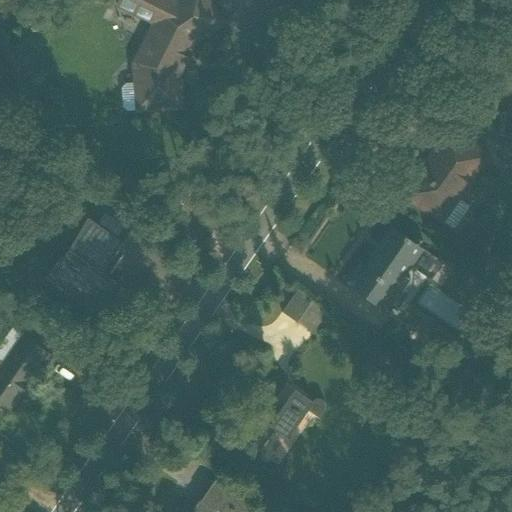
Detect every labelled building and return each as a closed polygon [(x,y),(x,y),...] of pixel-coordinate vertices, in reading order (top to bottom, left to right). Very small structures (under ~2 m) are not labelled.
[(193,41),(223,23),(211,0),(118,0),(114,7),(150,25),(131,62),(138,114),(166,95),(193,41)] [(397,195),(445,227),(493,156),(445,124),(397,195)] [(347,285),(388,311),(427,251),(386,225),(347,285)] [(312,319),(324,295),(290,277),(277,301),(312,319)] [(0,346),(0,401),(17,412),(55,356),(13,328),(0,346)] [(293,440),(322,398),(295,381),(267,423),(293,440)] [(269,511),(220,476),(193,511),(269,511)]
